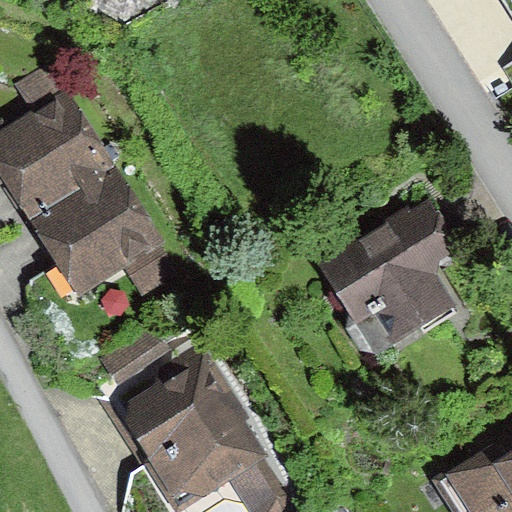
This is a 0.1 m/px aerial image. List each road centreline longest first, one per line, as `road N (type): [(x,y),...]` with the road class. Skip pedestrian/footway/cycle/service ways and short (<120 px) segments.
road 1 (residential): [(511,176),(398,0)]
road 2 (residential): [(100,511),(0,335)]
